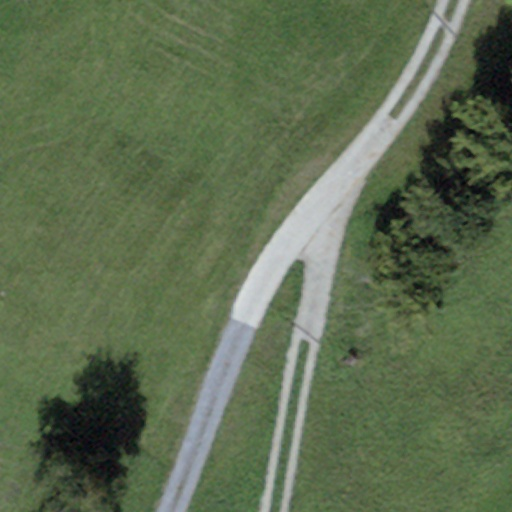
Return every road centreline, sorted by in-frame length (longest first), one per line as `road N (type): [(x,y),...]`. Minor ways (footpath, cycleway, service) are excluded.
road 1 (track): [(326,200),(253,315),(171,511)]
road 2 (track): [(268,511),(326,200)]
road 3 (track): [(455,0),(445,32),(326,200)]
